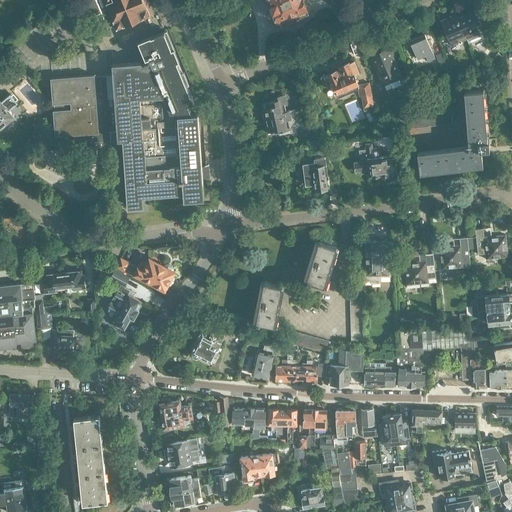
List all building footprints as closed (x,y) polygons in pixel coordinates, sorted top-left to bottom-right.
[(83,0),(92,23),(106,18),(103,11),(104,10),(109,22),(113,20),(117,30),(154,14),(148,0),(83,0)] [(278,18),(278,20),(286,16),(289,22),(291,21),(292,24),(299,21),(298,18),(300,17),(298,11),(305,8),(301,0),(269,0),(275,11),(272,12),(271,15),(273,18),(275,19),(278,18)] [(474,9),(458,16),(469,42),(481,37),(476,25),(481,23),(474,9)] [(451,44),(467,38),(456,13),(444,19),(447,27),(444,28),(451,44)] [(102,71),(52,74),(54,100),(71,99),(72,105),(54,106),(56,132),(65,131),(74,130),(75,137),(91,136),(91,143),(90,143),(90,144),(112,142),(121,142),(121,141),(120,141),(119,136),(124,135),(129,202),(136,201),(143,201),(142,191),(184,188),(184,195),(204,193),(198,111),(190,111),(188,105),(186,101),(194,98),(166,29),(143,38),(152,60),(144,63),(142,58),(113,60),(113,70),(102,71)] [(431,40),(428,42),(425,33),(410,40),(418,60),(426,56),(428,62),(435,59),(430,46),(433,45),(431,40)] [(398,71),(389,49),(382,51),(382,52),(372,56),(371,56),(381,78),(384,86),(402,78),(398,70),(398,71)] [(440,66),(447,63),(442,52),(436,55),(440,66)] [(0,71),(13,60),(7,53),(1,58),(0,56),(0,71)] [(359,72),(354,60),(341,66),(340,64),(332,68),(333,72),(324,76),(322,80),(324,84),(327,85),(329,85),(333,84),(336,92),(337,91),(339,96),(342,97),(348,94),(358,89),(360,96),(361,96),(362,96),(365,110),(373,108),(370,96),(372,96),(369,82),(358,85),(353,74),(359,72)] [(482,156),(489,155),(488,148),(490,148),(490,139),(488,139),(484,89),(465,90),(469,146),(419,152),(421,171),(483,163),(482,156)] [(0,100),(0,99),(0,128),(14,116),(8,109),(17,102),(10,92),(1,100),(0,100)] [(278,113),(286,111),(284,103),(287,103),(285,94),(277,96),(278,97),(270,99),(270,101),(261,103),(264,118),(276,115),(275,114),(278,114),(278,113)] [(276,115),(264,118),(267,132),(279,130),(279,132),(290,130),(288,120),(291,120),(289,111),(286,111),(278,113),(278,114),(275,114),(276,115)] [(330,143),(319,144),(320,153),(320,154),(320,153),(331,152),(330,143)] [(373,148),(372,143),(366,144),(366,149),(359,150),(360,159),(364,158),(364,161),(354,162),(355,172),(369,170),(370,176),(382,175),(383,178),(389,177),(389,174),(397,173),(395,154),(381,156),(380,147),(373,148)] [(326,173),(328,173),(327,164),(326,164),(325,157),(315,158),(316,162),(313,162),(313,157),(304,159),(304,163),(303,163),(304,167),(300,168),(298,170),(300,179),(302,180),(306,180),(306,184),(315,183),(316,188),(328,187),(326,173)] [(475,229),(478,255),(485,254),(486,260),(508,257),(506,235),(485,237),(484,228),(475,229)] [(436,277),(451,276),(450,268),(464,266),(471,266),(471,262),(468,237),(460,238),(461,245),(439,247),(441,269),(435,270),(436,277)] [(388,262),(387,242),(387,239),(366,239),(367,268),(365,268),(365,282),(372,282),(372,284),(382,284),(382,277),(392,277),(392,262),(388,262)] [(333,262),(331,261),(336,246),(322,242),(322,241),(319,240),(319,241),(318,240),(306,280),(306,281),(310,282),(310,281),(324,285),(328,270),(330,270),(333,262)] [(407,285),(429,282),(437,282),(436,277),(435,270),(434,252),(425,253),(426,260),(404,263),(407,285)] [(139,263),(136,266),(121,258),(117,266),(125,270),(126,268),(164,289),(174,271),(149,258),(148,261),(143,261),(139,263)] [(104,263),(98,272),(109,279),(115,269),(104,263)] [(130,277),(115,268),(109,280),(120,285),(118,288),(114,295),(112,294),(109,301),(110,302),(106,308),(115,313),(113,318),(118,321),(116,324),(124,328),(131,317),(134,318),(138,310),(136,309),(141,301),(134,296),(136,293),(124,287),(130,277)] [(63,272),(64,285),(72,284),(73,289),(86,288),(84,274),(82,275),(81,270),(63,272)] [(64,285),(63,272),(45,274),(46,279),(43,279),(44,292),(57,291),(56,286),(64,285)] [(279,310),(281,301),(279,300),(282,285),(267,282),(268,281),(264,281),(263,281),(255,322),(257,322),(257,323),(260,323),(274,325),(277,309),(279,310)] [(19,285),(0,286),(0,348),(17,346),(16,342),(21,342),(22,348),(37,346),(33,307),(34,307),(31,284),(19,285)] [(478,310),(509,307),(508,303),(509,303),(509,302),(511,301),(511,293),(508,294),(508,293),(486,295),(486,301),(477,302),(478,310)] [(88,312),(95,312),(95,298),(87,298),(88,312)] [(45,313),(44,302),(43,299),(36,300),(37,314),(45,313)] [(509,307),(478,310),(479,318),(488,317),(489,323),(502,322),(502,327),(511,326),(510,321),(511,321),(510,311),(509,311),(509,307)] [(51,313),(50,312),(45,313),(37,314),(39,328),(52,326),(51,313)] [(456,314),(444,315),(445,325),(457,324),(456,314)] [(223,339),(224,336),(212,330),(212,331),(211,331),(210,332),(202,327),(202,328),(201,328),(198,328),(196,332),(197,334),(198,335),(198,336),(196,341),(197,342),(192,350),(193,351),(192,354),(192,357),(196,359),(199,358),(201,355),(215,362),(220,354),(217,352),(220,347),(219,347),(223,339)] [(469,346),(468,328),(422,331),(422,330),(399,331),(400,362),(412,364),(417,365),(423,367),(424,365),(418,357),(423,353),(424,353),(424,350),(461,348),(462,368),(459,368),(460,380),(471,379),(471,365),(470,359),(469,346)] [(81,348),(81,347),(79,344),(75,343),(75,336),(59,335),(59,330),(52,330),(51,349),(77,350),(80,350),(81,348)] [(297,344),(300,332),(294,331),(290,342),(297,344)] [(302,345),(305,334),(300,332),(297,344),(302,345)] [(308,347),(311,335),(305,334),(302,345),(308,347)] [(314,348),(317,337),(311,335),(308,347),(314,348)] [(320,350),(323,339),(317,337),(314,348),(320,350)] [(323,339),(320,350),(325,352),(329,340),(323,339)] [(511,341),(497,344),(494,344),(497,362),(511,359),(511,341)] [(342,365),(332,365),(330,365),(330,384),(349,384),(349,369),(363,370),(363,360),(363,354),(346,350),(346,365),(342,365)] [(269,378),(274,355),(258,351),(252,374),(269,378)] [(479,358),(475,358),(470,359),(471,365),(471,379),(472,387),(487,387),(487,368),(480,368),(479,358)] [(287,360),(282,359),(282,364),(277,364),(276,379),(287,379),(287,360)] [(296,380),(297,364),(292,364),(292,360),(287,360),(287,379),(296,380)] [(307,360),(307,362),(307,380),(317,381),(317,376),(324,376),(324,364),(318,364),(318,365),(312,365),(312,360),(307,360)] [(375,385),(376,363),(368,362),(368,360),(363,360),(363,370),(365,370),(365,385),(375,385)] [(297,364),(296,380),(307,380),(307,362),(303,362),(303,365),(297,364)] [(376,363),(375,385),(385,385),(385,366),(385,363),(376,363)] [(408,369),(406,369),(406,385),(415,385),(415,371),(416,371),(417,365),(412,364),(411,371),(408,371),(408,369)] [(423,367),(417,365),(416,371),(415,371),(415,385),(425,386),(425,371),(421,371),(421,369),(423,369),(423,367)] [(385,366),(385,385),(395,385),(395,367),(385,366)] [(507,388),(506,369),(506,366),(500,366),(500,369),(495,369),(495,371),(490,371),(490,387),(507,388)] [(406,385),(406,369),(406,368),(399,368),(398,385),(406,385)] [(10,412),(9,420),(31,421),(31,420),(31,414),(32,402),(29,402),(29,395),(11,394),(10,412)] [(219,398),(221,410),(222,425),(230,424),(228,398),(227,398),(227,396),(219,396),(219,398)] [(170,401),(169,397),(160,398),(161,403),(160,403),(162,415),(191,410),(190,404),(181,406),(180,399),(170,401)] [(511,421),(511,406),(496,406),(496,415),(509,415),(509,422),(511,421)] [(244,424),(245,407),(232,407),(232,423),(242,424),(244,424)] [(244,424),(242,424),(242,428),(249,428),(249,424),(253,424),(254,424),(255,407),(247,407),(245,407),(244,424)] [(264,427),(265,408),(255,407),(254,424),(253,424),(253,432),(251,433),(251,437),(257,437),(257,442),(267,442),(267,436),(266,435),(259,435),(259,429),(264,430),(264,427)] [(278,416),(279,409),(279,408),(268,407),(267,424),(272,425),(271,430),(276,430),(277,416),(278,416)] [(347,434),(346,409),(346,407),(336,407),(337,425),(338,436),(338,439),(347,439),(347,437),(347,434)] [(297,425),(297,408),(287,408),(287,409),(286,416),(288,416),(287,425),(287,430),(287,440),(293,440),(293,425),(297,425)] [(348,409),(346,409),(347,434),(347,437),(353,437),(353,424),(356,424),(356,409),(354,408),(350,408),(348,409)] [(376,429),(376,423),(374,423),(373,408),(361,409),(363,434),(368,434),(367,430),(376,429)] [(277,416),(276,430),(281,430),(281,425),(287,425),(288,416),(286,416),(287,409),(279,409),(278,416),(277,416)] [(314,436),(315,427),(315,409),(304,409),(303,427),(309,427),(309,434),(307,436),(314,436)] [(315,427),(321,427),(326,427),(326,410),(318,410),(318,409),(315,409),(315,427)] [(421,420),(422,409),(412,409),(412,424),(417,425),(416,435),(421,435),(422,429),(422,421),(421,420)] [(449,423),(449,418),(442,417),(442,410),(422,409),(421,420),(422,421),(422,429),(429,429),(429,423),(441,423),(449,423)] [(191,410),(162,415),(164,426),(165,426),(166,430),(175,429),(174,425),(184,423),(184,424),(194,422),(193,415),(192,415),(191,410)] [(455,412),(455,427),(467,427),(467,432),(475,432),(475,412),(455,412)] [(391,443),(392,414),(384,414),(383,419),(379,419),(379,443),(391,443)] [(405,415),(392,414),(391,443),(391,444),(407,445),(408,421),(405,420),(405,415)] [(83,502),(108,500),(99,415),(74,417),(83,502)] [(31,420),(31,421),(31,424),(31,428),(30,437),(28,437),(27,448),(38,448),(38,450),(45,449),(43,437),(42,437),(40,421),(31,420)] [(314,436),(307,436),(298,436),(298,448),(314,448),(314,440),(314,436)] [(193,439),(193,438),(169,442),(169,448),(164,449),(166,458),(171,458),(172,463),(197,459),(196,452),(195,452),(195,450),(192,450),(191,449),(198,448),(197,438),(193,439)] [(336,448),(334,439),(320,438),(320,448),(323,448),(336,448)] [(356,465),(366,464),(365,440),(355,441),(356,456),(356,465)] [(258,454),(257,443),(251,443),(251,444),(249,444),(250,455),(251,455),(253,463),(260,462),(261,463),(262,474),(265,474),(269,476),(273,476),(275,472),(273,462),(279,461),(278,451),(258,454)] [(484,462),(492,460),(489,443),(479,444),(484,462)] [(337,453),(336,448),(323,448),(327,467),(328,467),(331,468),(335,496),(332,496),(334,509),(346,506),(340,474),(337,453)] [(445,449),(431,451),(434,465),(438,464),(439,470),(441,477),(454,475),(453,468),(470,465),(469,458),(470,458),(470,456),(469,456),(468,450),(450,453),(450,450),(446,451),(445,449)] [(340,474),(356,473),(356,468),(357,468),(356,467),(351,467),(350,457),(349,451),(337,453),(340,474)] [(223,462),(234,461),(233,454),(222,455),(223,462)] [(251,455),(250,455),(240,456),(243,477),(245,476),(246,482),(254,481),(253,475),(262,474),(261,463),(260,462),(253,463),(251,455)] [(502,458),(492,460),(484,462),(488,481),(497,479),(503,478),(502,476),(510,472),(502,458)] [(373,472),(383,471),(383,470),(381,461),(372,462),(373,472)] [(220,473),(219,467),(209,469),(210,474),(210,477),(211,484),(212,486),(217,485),(218,492),(236,490),(233,472),(220,473)] [(346,505),(354,503),(359,502),(357,474),(356,473),(340,474),(346,506),(346,505)] [(171,490),(200,486),(198,477),(191,478),(191,474),(167,478),(167,484),(171,485),(171,490)] [(39,478),(32,480),(35,500),(43,499),(39,478)] [(4,492),(0,492),(0,502),(5,502),(7,511),(27,508),(27,507),(33,506),(32,498),(30,498),(28,488),(23,489),(21,479),(2,483),(4,492)] [(387,499),(411,495),(409,483),(395,485),(394,479),(378,482),(380,493),(386,492),(387,499)] [(489,488),(498,485),(497,479),(488,481),(487,482),(489,488)] [(511,511),(511,509),(509,505),(511,503),(511,502),(510,499),(511,498),(511,484),(509,480),(503,483),(505,493),(507,495),(502,499),(505,504),(503,505),(505,508),(503,509),(505,511),(511,511)] [(323,493),(330,492),(328,484),(322,486),(322,485),(313,486),(313,482),(296,485),(298,495),(302,494),(304,507),(325,503),(323,493)] [(211,484),(205,484),(204,485),(205,494),(212,492),(211,486),(212,486),(211,484)] [(498,485),(489,488),(492,496),(501,492),(498,485)] [(200,486),(171,490),(173,496),(170,498),(171,505),(195,501),(194,496),(201,495),(200,486)] [(446,511),(473,511),(472,506),(478,505),(476,493),(460,496),(461,502),(447,505),(448,509),(446,510),(446,511)] [(411,495),(387,499),(388,506),(382,507),(383,511),(400,511),(400,510),(414,507),(413,502),(414,502),(413,496),(412,496),(411,495)]
